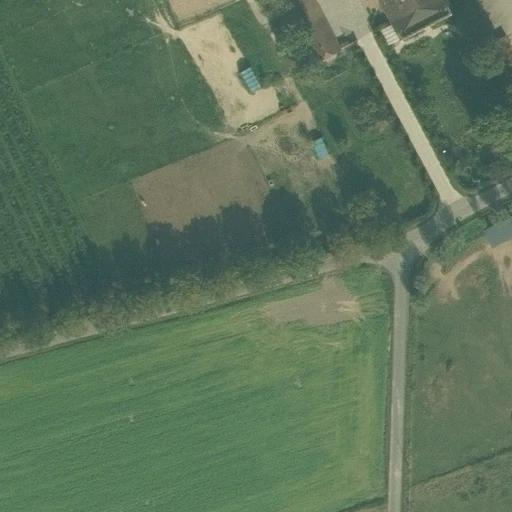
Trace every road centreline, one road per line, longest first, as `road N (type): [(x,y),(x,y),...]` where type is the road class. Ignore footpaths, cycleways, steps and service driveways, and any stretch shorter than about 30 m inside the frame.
road 1 (unclassified): [(420,230),(0,348)]
road 2 (unclassified): [(402,511),(420,230)]
